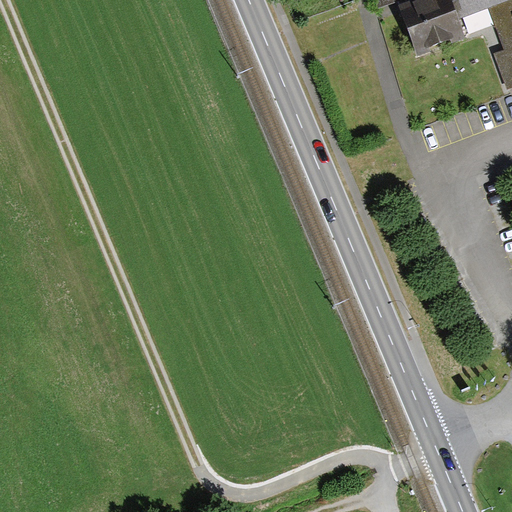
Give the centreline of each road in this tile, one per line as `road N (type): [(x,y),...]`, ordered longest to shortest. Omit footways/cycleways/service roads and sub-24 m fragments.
road 1 (track): [(12,0),(207,471),(240,494),(365,459),(404,474)]
road 2 (primary): [(465,511),(250,0)]
